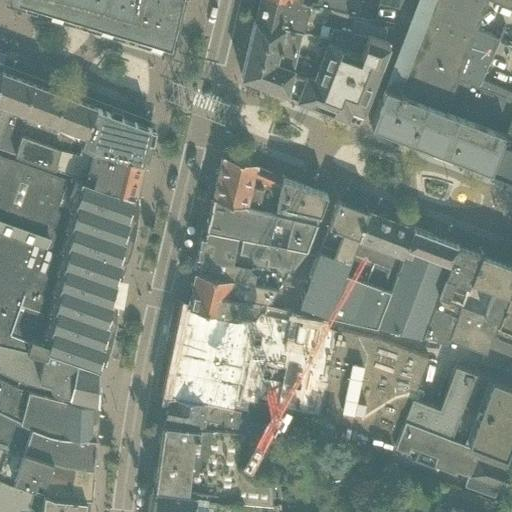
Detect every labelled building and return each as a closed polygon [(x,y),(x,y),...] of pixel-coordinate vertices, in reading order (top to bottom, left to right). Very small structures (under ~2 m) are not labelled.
[(179,0),(23,0),(113,27),(113,26),(124,29),(123,30),(169,44),(179,0)] [(344,40),(346,29),(350,12),(312,3),(298,0),(258,0),(254,18),(302,30),(329,36),(344,40)] [(356,13),(359,0),(313,0),(312,3),(350,12),(356,13)] [(511,91),(481,78),(499,38),(475,29),(485,0),(492,0),(511,7),(511,0),(417,0),(370,124),(372,125),(373,124),(417,140),(417,141),(450,154),(450,153),(479,164),(478,165),(511,178),(511,91)] [(294,70),(302,30),(254,18),(245,55),(246,55),(242,72),(241,71),(240,75),(244,76),(244,75),(283,90),(283,91),(286,92),(288,92),(294,70)] [(358,120),(368,93),(388,40),(373,34),(372,35),(346,29),(344,40),(329,36),(315,73),(294,70),(288,92),(341,112),(340,113),(343,114),(344,113),(357,118),(356,119),(358,120)] [(80,142),(95,105),(0,69),(0,70),(0,104),(26,114),(35,118),(80,142)] [(26,114),(0,104),(0,147),(15,153),(21,132),(26,114)] [(142,161),(150,126),(109,110),(95,105),(80,142),(95,150),(142,161)] [(95,150),(80,142),(35,118),(26,114),(21,132),(15,153),(45,164),(45,162),(69,169),(82,173),(83,169),(94,172),(92,181),(90,181),(90,182),(103,187),(133,194),(134,194),(142,161),(95,150)] [(276,202),(282,176),(255,164),(256,161),(222,153),(212,197),(244,204),(247,195),(276,202)] [(28,266),(25,239),(0,229),(0,343),(30,350),(43,353),(62,357),(75,361),(98,366),(98,364),(101,356),(99,355),(106,334),(103,333),(110,313),(109,310),(112,301),(103,298),(106,290),(112,292),(112,289),(118,271),(115,270),(120,259),(117,241),(123,240),(127,229),(124,228),(127,218),(131,208),(128,207),(133,194),(103,187),(90,182),(90,181),(84,179),(73,175),(71,180),(34,166),(10,158),(0,154),(0,213),(64,236),(58,254),(60,258),(62,263),(63,263),(62,265),(65,266),(63,272),(61,278),(28,266)] [(326,193),(282,176),(276,202),(319,212),(326,193)] [(305,248),(319,212),(276,202),(247,195),(244,204),(212,197),(205,226),(267,241),(305,248)] [(348,259),(367,208),(337,197),(318,248),(348,259)] [(375,324),(412,226),(367,208),(348,259),(338,286),(327,313),(375,324)] [(291,266),(305,248),(267,241),(205,226),(204,234),(200,233),(195,253),(199,254),(196,270),(276,288),(288,270),(278,268),(279,264),(290,266),(291,266)] [(375,324),(421,335),(456,242),(412,226),(375,324)] [(445,340),(479,251),(456,242),(421,335),(445,340)] [(338,286),(348,259),(318,248),(308,275),(338,286)] [(496,321),(506,296),(511,278),(511,263),(479,251),(445,340),(457,343),(458,340),(485,350),(489,339),(496,321)] [(267,301),(276,288),(196,270),(195,270),(187,305),(252,319),(260,310),(264,311),(267,301)] [(327,313),(338,286),(308,275),(298,302),(327,313)] [(511,298),(506,296),(496,321),(511,327),(511,298)] [(173,367),(168,392),(246,409),(248,400),(319,415),(314,435),(389,453),(393,444),(403,418),(412,396),(427,356),(378,337),(264,311),(260,310),(252,319),(187,305),(178,346),(177,346),(176,350),(177,350),(174,363),(173,363),(172,367),(173,367)] [(511,327),(496,321),(489,339),(485,350),(481,361),(511,372),(511,327)] [(98,370),(98,366),(75,361),(62,357),(43,353),(30,350),(0,343),(0,379),(16,387),(19,381),(22,382),(64,392),(84,397),(96,400),(98,370)] [(438,406),(413,396),(413,397),(412,396),(403,418),(461,440),(505,456),(511,437),(511,385),(455,363),(438,406)] [(40,393),(16,387),(0,379),(0,410),(38,429),(68,435),(95,437),(95,430),(96,410),(97,405),(79,402),(72,400),(40,393)] [(168,392),(167,393),(168,393),(163,416),(206,425),(206,427),(256,432),(258,421),(244,418),(246,409),(168,392)] [(94,462),(95,437),(68,435),(38,429),(0,410),(0,440),(5,442),(20,447),(38,454),(45,457),(64,460),(64,462),(93,466),(94,462)] [(505,456),(461,440),(403,418),(393,444),(406,449),(407,448),(416,451),(413,459),(435,467),(437,464),(445,467),(447,464),(452,466),(468,471),(464,481),(492,491),(495,483),(500,484),(507,463),(503,462),(505,456)] [(235,469),(238,441),(254,442),(256,432),(206,427),(162,422),(154,485),(217,494),(216,496),(238,499),(238,500),(271,504),(269,473),(235,469)] [(90,497),(92,497),(93,466),(64,462),(64,460),(45,457),(38,454),(20,447),(5,442),(0,440),(0,477),(31,490),(31,486),(54,494),(85,497),(90,497)] [(87,511),(90,497),(85,497),(54,494),(31,486),(31,490),(0,477),(0,511),(87,511)] [(489,511),(494,497),(492,497),(448,485),(443,503),(452,506),(450,511),(489,511)] [(239,511),(238,500),(238,499),(216,496),(202,494),(153,489),(150,511),(239,511)]
